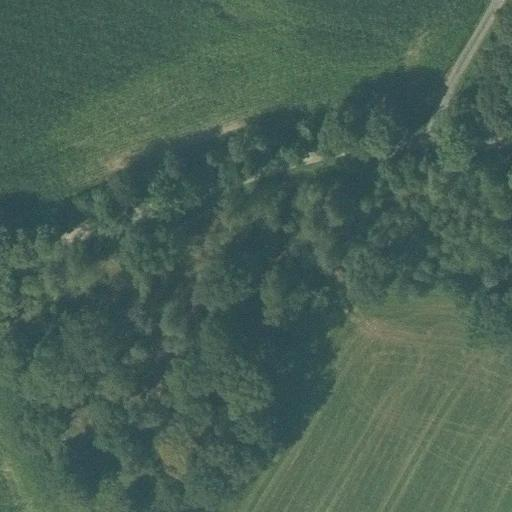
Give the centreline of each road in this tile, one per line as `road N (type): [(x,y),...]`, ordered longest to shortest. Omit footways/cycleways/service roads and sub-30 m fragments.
road 1 (residential): [(511,148),(441,144),(320,155),(0,262)]
road 2 (track): [(428,145),(501,0)]
